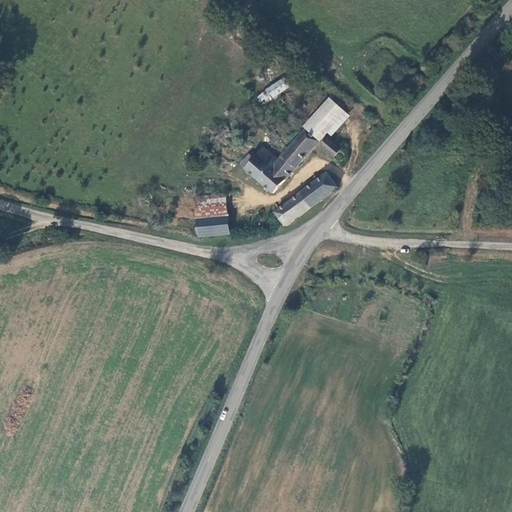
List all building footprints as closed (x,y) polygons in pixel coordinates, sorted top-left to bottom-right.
[(282,78),(256,96),(262,105),(289,87),(282,78)] [(306,128),(319,140),(344,111),(329,98),(304,127),(306,128)] [(274,193),(319,140),(306,128),(278,159),(264,147),(255,157),(250,153),(240,164),(274,193)] [(327,140),(322,146),(337,156),(341,151),(327,140)] [(288,224),(337,188),(328,174),(278,212),(288,224)] [(227,194),(196,197),(199,235),(230,232),(227,194)]
